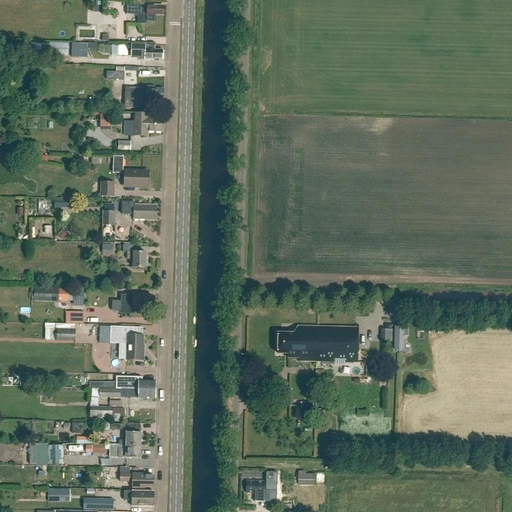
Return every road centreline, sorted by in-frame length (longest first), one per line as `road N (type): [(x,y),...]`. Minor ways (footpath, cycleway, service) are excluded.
road 1 (unclassified): [(233,511),(246,0)]
road 2 (residential): [(162,511),(176,1)]
road 3 (secondary): [(175,511),(188,2)]
